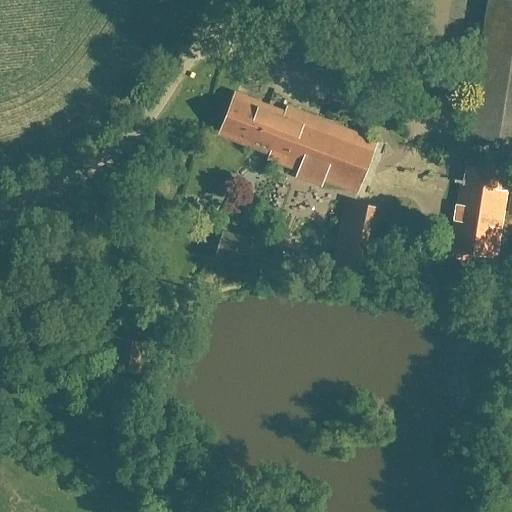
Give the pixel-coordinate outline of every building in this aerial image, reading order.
[(511,2),(496,0),(491,0),(473,137),(511,142),(511,2)] [(234,95),(219,134),(270,154),(268,159),(300,171),(298,177),(321,185),(323,180),(357,192),(375,142),(286,109),(284,115),(234,95)] [(511,188),(468,179),(454,251),(498,259),(511,189),(511,188)] [(344,203),(329,265),(367,275),(383,213),(344,203)] [(210,222),(197,255),(259,279),(271,246),(210,222)] [(106,340),(103,382),(139,384),(141,342),(122,341),(106,340)]
